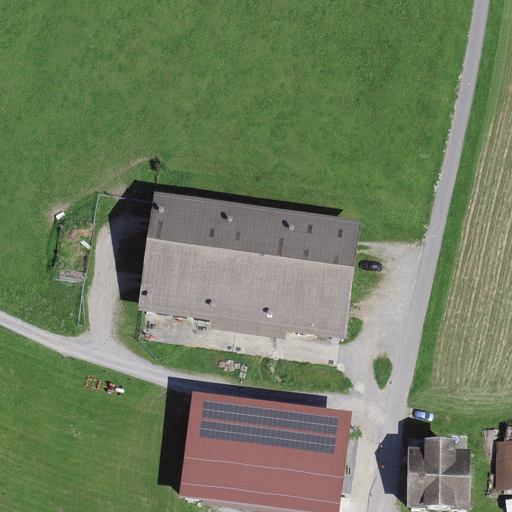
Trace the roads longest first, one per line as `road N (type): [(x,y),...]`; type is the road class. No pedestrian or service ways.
road 1 (residential): [(481,0),(389,424),(380,511)]
road 2 (track): [(0,320),(184,383),(389,424)]
